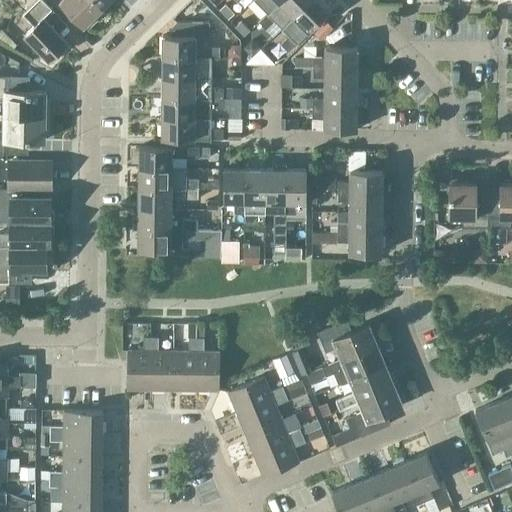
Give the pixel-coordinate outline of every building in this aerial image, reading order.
[(67,41),(54,27),(62,19),(44,0),(35,0),(23,13),(34,24),(24,34),(51,61),(60,53),(57,50),(67,41)] [(105,10),(102,7),(101,7),(94,0),(59,0),(60,0),(83,25),(89,19),(92,22),(105,10)] [(254,0),(267,12),(267,13),(280,0),(254,0)] [(274,20),(282,27),(293,16),(309,0),(280,0),(267,13),(267,12),(258,21),(266,28),(274,20)] [(309,0),(293,16),(282,27),(289,34),(280,43),(287,51),(331,8),(323,0),(309,0)] [(225,2),(219,9),(228,18),(234,12),(225,2)] [(312,31),(320,39),(333,27),(325,19),(312,31)] [(241,20),(235,25),(245,35),(250,29),(241,20)] [(162,35),(162,56),(211,56),(211,57),(219,57),(219,45),(203,45),(203,36),(209,36),(209,21),(177,21),(170,26),(170,35),(162,35)] [(5,32),(0,39),(13,48),(16,43),(5,32)] [(242,47),(251,56),(260,48),(260,47),(252,38),(242,47)] [(227,56),(232,56),(241,56),(241,43),(227,43),(227,56)] [(313,67),(357,67),(358,46),(325,46),(325,57),(313,57),(313,67)] [(251,56),(245,62),(275,63),(260,48),(251,56)] [(211,56),(162,56),(162,76),(211,76),(211,66),(211,57),(211,56)] [(232,68),(241,68),(241,62),(241,56),(232,56),(232,68)] [(294,66),(313,67),(313,57),(294,56),(294,66)] [(357,67),(313,67),(313,77),(325,77),(324,87),(357,88),(357,67)] [(280,87),(291,87),(291,74),(281,74),(280,87)] [(4,114),(49,115),(49,97),(45,97),(45,90),(19,89),(19,75),(0,75),(0,98),(4,99),(4,114)] [(211,76),(162,76),(162,96),(223,97),(223,87),(211,87),(211,76)] [(224,86),(224,97),(236,97),(241,97),(241,87),(241,86),(224,86)] [(357,88),(324,87),(324,98),(312,97),(312,107),(357,108),(357,88)] [(162,96),(161,117),(194,117),(211,117),(211,107),(223,107),(223,106),(223,97),(162,96)] [(223,106),(236,106),(236,97),(224,97),(223,97),(223,106)] [(299,107),(312,107),(312,97),(299,97),(299,107)] [(357,108),(312,107),(312,117),(324,118),(324,129),(356,129),(357,108)] [(49,115),(4,114),(3,129),(0,129),(0,152),(18,153),(18,139),(45,140),(45,133),(48,133),(49,115)] [(161,138),(222,138),(222,128),(210,128),(211,117),(194,117),(161,117),(161,138)] [(280,129),(289,129),(289,117),(280,117),(280,118),(280,128),(280,129)] [(228,130),(228,138),(241,139),(241,131),(241,130),(228,130)] [(139,145),(139,166),(171,167),(171,156),(198,157),(198,146),(139,145)] [(198,146),(198,157),(209,157),(209,147),(198,146)] [(8,188),(0,187),(0,219),(10,220),(50,220),(54,218),(54,211),(50,208),(50,196),(42,196),(35,196),(35,188),(43,188),(51,188),(51,161),(8,161),(8,188)] [(139,166),(138,187),(198,188),(198,181),(198,178),(186,177),(186,167),(171,167),(139,166)] [(234,200),(234,212),(244,212),(244,168),(223,168),(223,200),(234,200)] [(244,168),(244,212),(264,213),(265,168),(244,168)] [(265,168),(264,213),(285,213),(285,168),(265,168)] [(285,168),(285,213),(295,213),(295,201),(306,201),(306,168),(285,168)] [(338,180),(338,190),(382,191),(383,170),(350,169),(350,180),(338,180)] [(317,174),(317,189),(336,189),(337,174),(317,174)] [(487,226),(488,192),(476,192),(476,181),(467,181),(467,178),(449,177),(449,216),(462,216),(462,225),(487,226)] [(500,192),(488,192),(487,226),(504,226),(504,228),(511,228),(511,178),(507,178),(507,182),(500,182),(500,192)] [(138,187),(138,207),(171,208),(171,197),(198,198),(198,188),(138,187)] [(322,201),(322,190),(311,190),(311,201),(322,201)] [(382,191),(338,190),(338,200),(350,200),(349,211),(382,211),(382,191)] [(207,199),(207,208),(218,208),(218,199),(207,199)] [(171,208),(138,207),(138,228),(183,228),(183,229),(197,229),(197,218),(183,218),(183,208),(171,208)] [(382,211),(349,211),(349,221),(337,221),(337,231),(382,232),(382,211)] [(0,232),(0,244),(6,245),(6,244),(46,244),(46,245),(50,245),(50,233),(54,230),(54,223),(50,220),(10,220),(10,233),(0,232)] [(138,228),(138,249),(170,249),(182,249),(182,239),(183,229),(183,228),(138,228)] [(221,229),(221,240),(230,240),(230,228),(221,228),(221,229)] [(221,240),(221,229),(207,229),(206,255),(221,256),(221,240)] [(325,242),(325,231),(313,231),(313,242),(325,242)] [(381,252),(382,232),(337,231),(337,241),(349,241),(349,252),(381,252)] [(221,256),(221,261),(238,261),(238,240),(230,240),(221,240),(221,256)] [(46,269),(46,245),(46,244),(6,244),(6,245),(0,244),(0,280),(22,281),(22,269),(46,269)] [(243,255),(243,258),(259,258),(259,245),(243,245),(243,255)] [(285,246),(285,258),(301,258),(301,246),(285,246)] [(273,247),(273,258),(285,258),(285,248),(273,247)] [(457,262),(475,262),(475,250),(479,250),(479,249),(479,248),(457,248),(457,250),(457,262)] [(433,262),(457,262),(457,250),(434,249),(433,249),(433,262)] [(475,262),(487,262),(487,249),(479,249),(479,250),(475,250),(475,262)] [(5,284),(5,306),(19,307),(19,284),(5,284)] [(341,358),(376,343),(368,322),(343,333),(339,321),(317,331),(325,351),(336,347),(341,358)] [(187,323),(187,336),(188,336),(196,336),(196,323),(187,323)] [(301,346),(310,343),(305,330),(288,337),(293,350),(301,346)] [(150,388),(150,336),(143,336),(143,349),(127,349),(126,388),(150,388)] [(150,336),(150,388),(173,389),(173,350),(158,349),(158,336),(150,336)] [(188,350),(173,350),(173,389),(196,389),(196,336),(188,336),(188,350)] [(196,336),(196,389),(219,389),(220,350),(204,350),(204,336),(196,336)] [(341,358),(322,366),(326,375),(333,372),(338,384),(350,379),(350,378),(385,363),(376,343),(341,358)] [(293,350),(290,351),(300,374),(311,370),(301,346),(293,350)] [(286,352),(274,357),(282,376),(293,371),(286,352)] [(350,378),(350,379),(354,390),(335,398),(339,407),(358,399),(394,384),(385,363),(350,378)] [(0,385),(8,385),(20,386),(20,375),(8,375),(8,364),(0,364),(0,385)] [(19,371),(19,375),(20,375),(20,386),(36,386),(36,372),(35,372),(19,371)] [(264,375),(228,390),(237,412),(285,392),(282,385),(270,390),(264,375)] [(298,395),(307,392),(304,384),(295,388),(298,395)] [(358,399),(363,410),(352,414),(360,435),(383,426),(378,415),(402,405),(394,384),(358,399)] [(285,392),(237,412),(245,433),(281,418),(276,404),(288,399),(285,392)] [(511,393),(494,401),(511,444),(511,393)] [(36,406),(36,397),(24,397),(24,406),(36,406)] [(326,400),(318,403),(323,414),(331,411),(326,400)] [(511,449),(511,444),(494,401),(475,409),(492,450),(503,446),(505,453),(511,449)] [(63,425),(50,425),(50,432),(102,433),(102,410),(63,409),(63,425)] [(24,412),(24,426),(36,426),(36,412),(24,412)] [(281,418),(245,433),(254,454),(302,434),(300,427),(287,432),(281,418)] [(301,426),(300,427),(302,434),(321,426),(318,418),(301,425),(301,426)] [(302,434),(305,441),(324,433),(321,426),(302,434)] [(331,434),(336,445),(336,446),(343,443),(345,442),(339,430),(331,434)] [(102,433),(50,432),(49,440),(63,440),(63,455),(102,456),(102,433)] [(293,446),(305,441),(302,434),(254,454),(263,476),(299,461),(293,446)] [(24,436),(24,447),(36,448),(36,436),(24,436)] [(426,451),(407,459),(424,500),(433,497),(429,485),(439,481),(426,451)] [(49,478),(101,479),(102,456),(63,455),(63,470),(49,470),(49,474),(49,478)] [(424,500),(407,459),(388,467),(400,497),(410,493),(415,504),(424,500)] [(511,470),(510,464),(487,473),(493,488),(511,480),(511,470)] [(20,466),(20,478),(35,478),(35,466),(20,466)] [(400,497),(388,467),(369,475),(384,511),(395,511),(391,501),(400,497)] [(384,511),(369,475),(350,483),(362,511),(364,511),(372,509),(373,511),(384,511)] [(63,486),(62,501),(101,501),(101,479),(49,478),(49,484),(49,486),(63,486)] [(362,511),(350,483),(331,491),(339,511),(362,511)] [(0,489),(0,510),(20,511),(25,511),(26,498),(7,490),(2,490),(0,489)] [(26,498),(25,511),(36,511),(36,498),(26,498)] [(100,511),(101,501),(62,501),(62,511),(100,511)]
